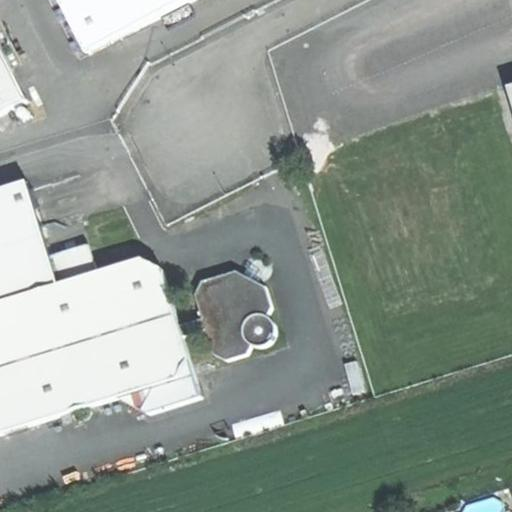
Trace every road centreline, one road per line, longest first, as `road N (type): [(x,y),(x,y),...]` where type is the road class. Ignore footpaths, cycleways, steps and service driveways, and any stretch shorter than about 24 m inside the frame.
road 1 (unknown): [(227,54),(326,356)]
road 2 (unclassified): [(334,0),(227,54),(205,145)]
